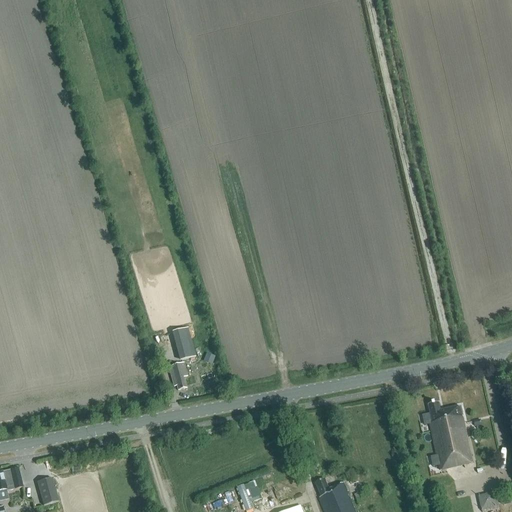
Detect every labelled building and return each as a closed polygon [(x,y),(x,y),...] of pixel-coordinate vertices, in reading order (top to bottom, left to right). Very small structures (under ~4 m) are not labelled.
[(173,333),(181,362),(195,358),(187,329),(173,333)] [(212,365),(215,357),(207,354),(203,362),(212,365)] [(186,377),(183,364),(168,368),(174,388),(177,387),(178,392),(186,389),(183,378),(186,377)] [(430,414),(422,416),(425,426),(429,425),(436,456),(431,457),(433,467),(439,466),(440,471),(472,464),(459,408),(440,412),(438,403),(428,406),(430,414)] [(6,493),(22,489),(17,469),(2,473),(0,473),(0,492),(6,491),(6,493)] [(36,483),(43,507),(57,503),(51,479),(36,483)] [(319,499),(324,511),(355,511),(347,492),(349,492),(345,483),(329,489),(326,481),(316,485),(322,498),(319,499)] [(480,510),(498,508),(496,493),(478,495),(480,510)]
